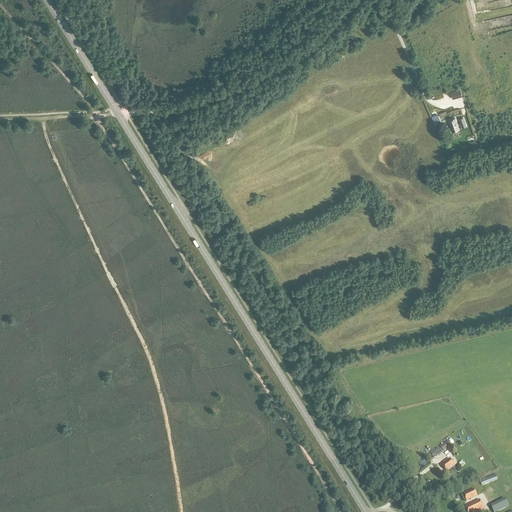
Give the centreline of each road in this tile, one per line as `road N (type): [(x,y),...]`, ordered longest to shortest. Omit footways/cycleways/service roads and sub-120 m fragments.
road 1 (track): [(340,511),(95,116)]
road 2 (primary): [(364,511),(119,117)]
road 3 (track): [(181,511),(153,368),(52,152),(44,118)]
road 4 (track): [(127,114),(189,108),(299,60),(357,0)]
road 5 (track): [(96,112),(0,5)]
road 6 (primary): [(119,117),(46,0)]
